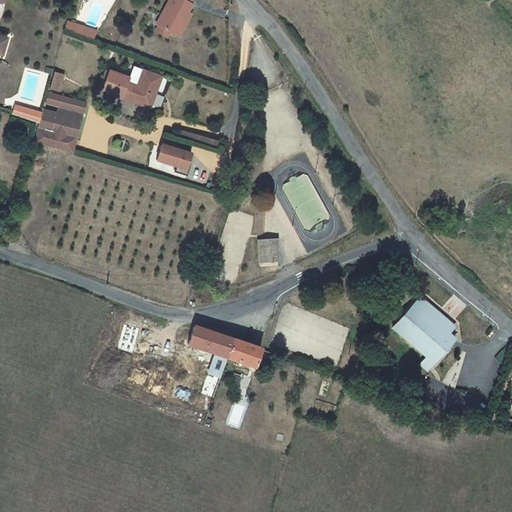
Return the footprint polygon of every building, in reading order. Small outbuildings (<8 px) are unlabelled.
[(191,0),(169,0),(156,24),(158,25),(169,31),(172,33),(177,24),(180,26),(187,13),(192,5),(190,3),(191,0)] [(191,15),(187,13),(180,26),(177,24),(172,33),(177,36),(191,15)] [(65,20),(62,28),(79,34),(82,26),(65,20)] [(166,37),(169,31),(158,25),(155,30),(166,37)] [(125,76),(104,69),(97,89),(147,108),(159,75),(140,68),(134,84),(123,80),(125,76)] [(52,71),(49,89),(60,91),(64,73),(52,71)] [(10,105),(8,113),(34,122),(37,114),(10,105)] [(55,107),(52,116),(76,123),(79,114),(55,107)] [(28,142),(67,152),(76,123),(52,116),(47,130),(33,126),(28,142)] [(216,141),(178,129),(176,136),(214,148),(216,141)] [(157,144),(152,159),(160,162),(172,166),(170,172),(182,176),(186,164),(183,163),(186,154),(157,144)] [(271,248),(272,264),(279,264),(278,241),(265,242),(266,249),(271,248)] [(260,265),(272,264),(271,248),(266,249),(265,242),(259,242),(260,265)] [(422,296),(394,328),(426,357),(421,363),(420,365),(427,371),(433,364),(432,363),(450,345),(444,339),(449,334),(455,327),(422,296)] [(195,324),(188,342),(252,368),(259,350),(195,324)] [(449,334),(444,339),(450,345),(455,339),(449,334)]
